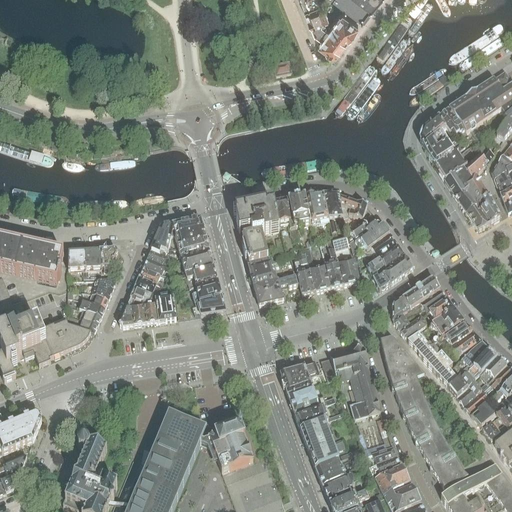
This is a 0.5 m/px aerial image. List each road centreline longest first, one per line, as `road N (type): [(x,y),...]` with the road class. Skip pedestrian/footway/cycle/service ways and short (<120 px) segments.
road 1 (residential): [(433,270),(351,191),(311,188),(215,206)]
road 2 (residential): [(504,65),(443,106),(412,140),(472,245)]
road 3 (residential): [(371,334),(395,338),(511,481)]
road 4 (residential): [(371,334),(411,466),(438,511)]
road 5 (tertiary): [(312,511),(253,347)]
road 6 (residential): [(88,375),(154,220)]
road 7 (tertiary): [(88,375),(253,347)]
road 8 (residential): [(0,225),(102,232),(154,220)]
road 9 (tertiary): [(253,347),(215,206)]
road 10 (tertiary): [(142,122),(73,130),(0,107)]
road 11 (tertiary): [(319,87),(195,115)]
road 12 (residential): [(433,270),(511,360)]
